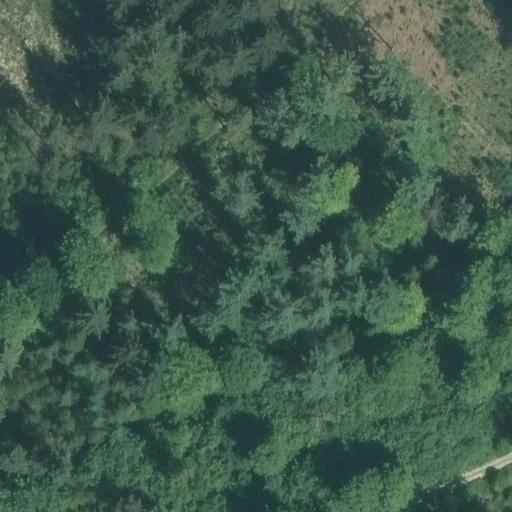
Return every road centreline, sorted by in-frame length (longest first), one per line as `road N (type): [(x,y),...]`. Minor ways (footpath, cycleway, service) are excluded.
road 1 (track): [(360,0),(234,119),(0,308)]
road 2 (track): [(375,511),(511,454)]
